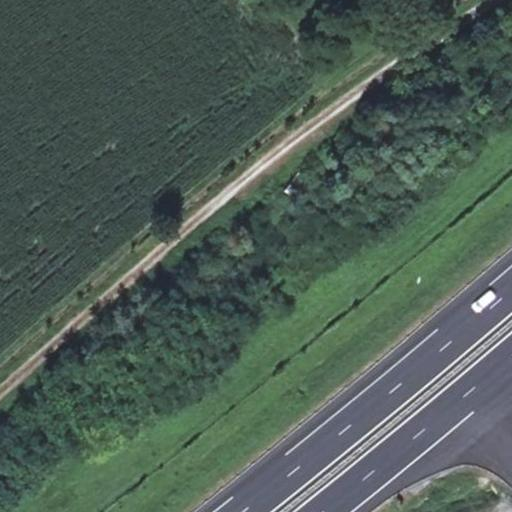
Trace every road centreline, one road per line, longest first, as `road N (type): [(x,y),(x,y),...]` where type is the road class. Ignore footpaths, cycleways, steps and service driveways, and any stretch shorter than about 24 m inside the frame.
road 1 (motorway): [(511,286),(239,511)]
road 2 (motorway): [(324,511),(511,358)]
